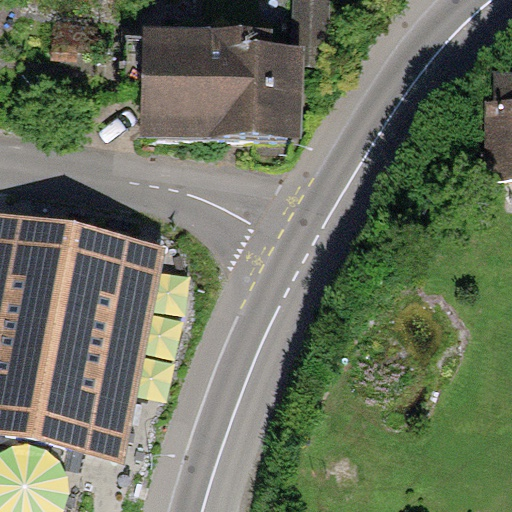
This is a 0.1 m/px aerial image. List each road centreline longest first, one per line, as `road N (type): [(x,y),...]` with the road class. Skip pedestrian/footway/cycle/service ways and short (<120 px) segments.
road 1 (unclassified): [(0,164),(179,193),(307,256)]
road 2 (secondary): [(307,256),(428,66),(492,0)]
road 3 (secondary): [(204,511),(268,332),(307,256)]
